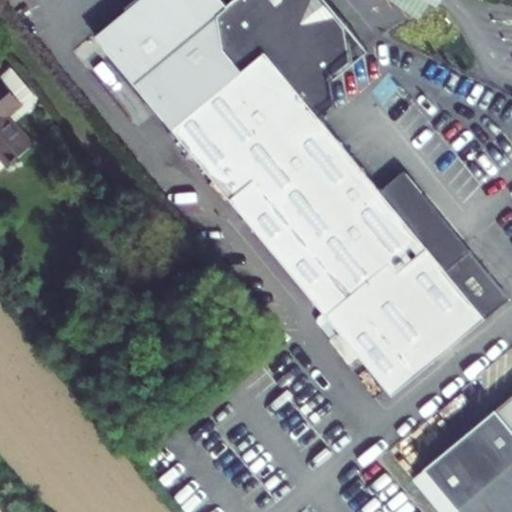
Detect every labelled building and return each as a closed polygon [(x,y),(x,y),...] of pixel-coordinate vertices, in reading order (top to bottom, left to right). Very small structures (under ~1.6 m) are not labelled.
[(471,252),(447,271),(381,192),(320,118),(333,106),(329,80),(350,63),(344,28),(320,0),(235,0),(227,7),(221,0),(141,0),(96,38),(393,396),(510,300),(471,252)] [(431,0),(390,0),(418,19),(431,0)] [(36,105),(37,95),(13,68),(0,78),(0,157),(8,166),(36,143),(17,121),(36,105)] [(471,252),(405,172),(381,192),(447,271),(471,252)] [(511,511),(511,397),(497,410),(428,467),(465,511),(511,511)]
